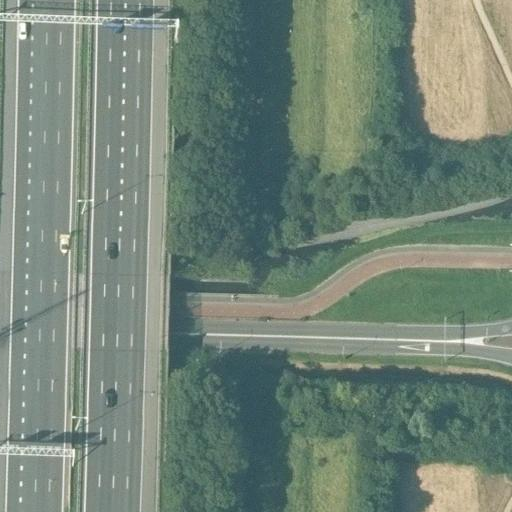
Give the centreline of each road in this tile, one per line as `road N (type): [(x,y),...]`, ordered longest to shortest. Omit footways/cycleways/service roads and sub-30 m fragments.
road 1 (motorway): [(51,0),(39,511)]
road 2 (motorway): [(110,511),(121,0)]
road 3 (tertiary): [(0,328),(441,342)]
